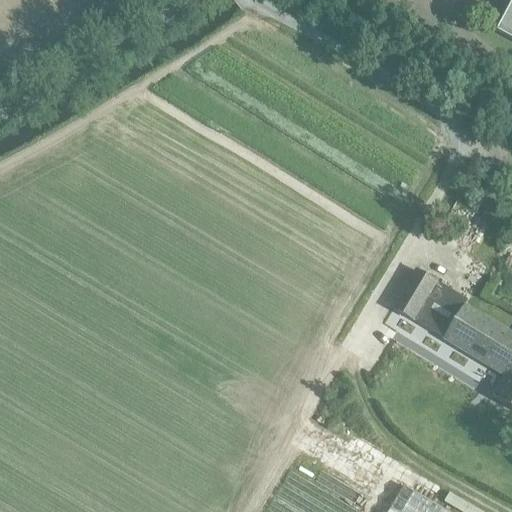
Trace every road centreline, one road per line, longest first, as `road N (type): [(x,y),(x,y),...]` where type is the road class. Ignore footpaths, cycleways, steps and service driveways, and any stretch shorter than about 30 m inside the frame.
road 1 (track): [(506,511),(377,431),(344,351)]
road 2 (residential): [(0,101),(171,0)]
